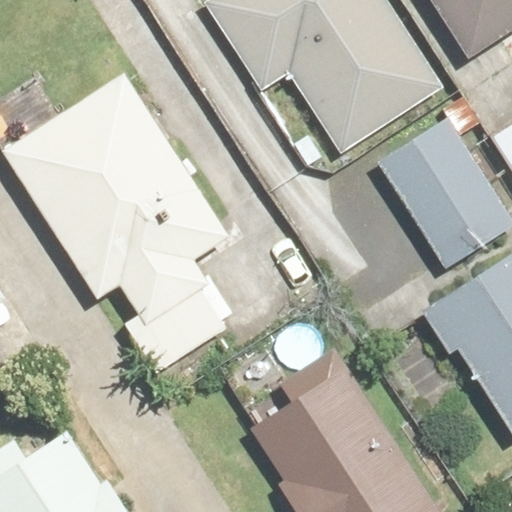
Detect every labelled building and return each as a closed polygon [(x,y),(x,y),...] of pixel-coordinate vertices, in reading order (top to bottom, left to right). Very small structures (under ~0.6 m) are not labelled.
[(394,0),(219,0),(215,3),(272,93),(298,76),(351,159),(454,94),(394,0)] [(511,0),(444,0),(480,57),(511,36),(511,0)] [(136,74),(14,152),(110,303),(131,290),(148,317),(129,329),(167,389),(250,336),(215,281),(253,257),(136,74)] [(511,204),(456,119),(386,165),(456,273),(511,236),(511,204)] [(511,132),(499,141),(511,160),(511,132)] [(511,263),(432,315),(461,361),(473,354),(511,414),(511,263)] [(0,276),(0,385),(73,339),(56,313),(32,328),(0,276)] [(297,484),(290,489),(305,511),(449,511),(348,354),(295,388),(280,365),(238,393),(297,484)] [(24,440),(0,456),(0,511),(132,511),(82,436),(39,464),(24,440)]
